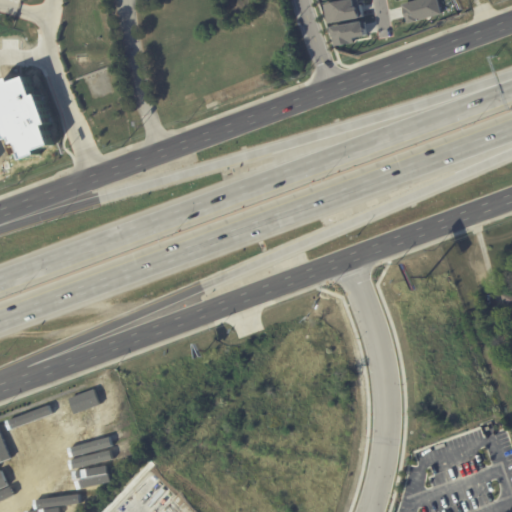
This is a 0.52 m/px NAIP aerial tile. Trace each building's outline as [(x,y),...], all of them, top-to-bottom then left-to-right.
[(326,4),(351,0),(358,0),(359,4),(362,3),(364,17),(329,24),(326,4)] [(403,4),(416,0),(438,0),(442,13),(408,22),(403,4)] [(333,27),(365,21),(368,36),(356,38),(357,42),(336,46),(333,27)] [(511,310),(506,312),(500,295),(511,291),(511,310)] [(62,430),(78,436),(89,403),(73,398),(62,430)] [(55,418),(49,402),(9,417),(15,433),(55,418)] [(89,425),(95,433),(125,411),(119,404),(89,425)] [(57,432),(51,426),(22,453),(29,460),(57,432)] [(0,427),(0,459),(12,455),(1,427),(0,427)] [(110,471),(110,461),(64,463),(64,472),(110,471)] [(55,467),(50,463),(22,497),(28,502),(55,467)] [(104,472),(63,473),(63,483),(59,483),(59,491),(100,490),(100,480),(104,480),(104,472)] [(76,511),(77,504),(33,502),(33,510),(26,510),(25,511),(76,511)]
